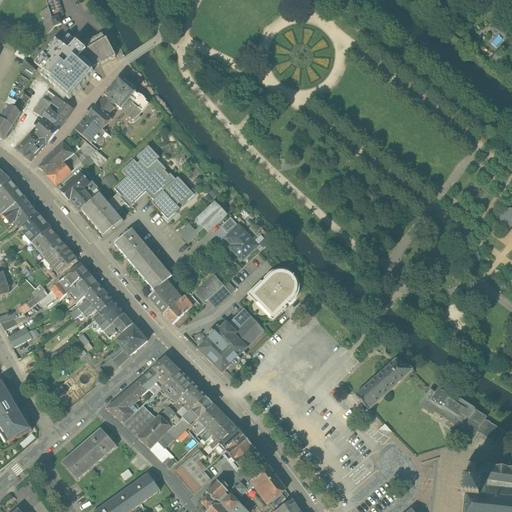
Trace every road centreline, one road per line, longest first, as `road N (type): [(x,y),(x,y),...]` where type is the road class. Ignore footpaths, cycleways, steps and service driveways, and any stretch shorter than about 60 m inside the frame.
road 1 (residential): [(316,511),(168,340)]
road 2 (residential): [(168,340),(26,171)]
road 3 (residential): [(26,171),(127,60)]
road 4 (residential): [(193,511),(95,404)]
